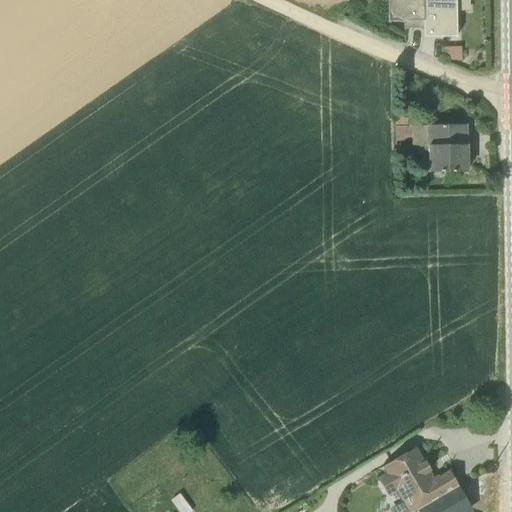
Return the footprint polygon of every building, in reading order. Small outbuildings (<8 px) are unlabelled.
[(404,30),(422,29),(421,0),(375,0),(375,6),(387,6),(387,22),(403,23),(404,30)] [(423,38),(456,37),(454,0),(421,0),(422,29),(423,38)] [(425,119),(396,119),(396,142),(410,142),(410,146),(416,146),(416,156),(419,156),(419,173),(467,173),(466,126),(425,126),(425,119)] [(385,474),(377,479),(386,496),(395,491),(407,511),(410,511),(456,485),(448,472),(438,478),(439,480),(434,483),(428,472),(429,471),(424,462),(423,463),(414,449),(382,468),(385,474)] [(489,511),(489,473),(487,471),(457,485),(411,511),(489,511)] [(190,511),(191,511),(179,494),(170,501),(178,511),(190,511)]
